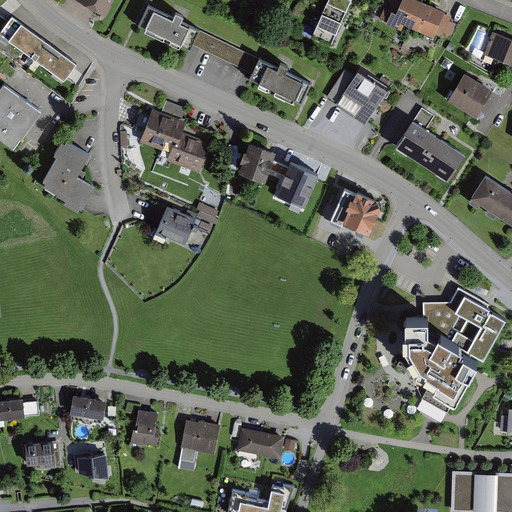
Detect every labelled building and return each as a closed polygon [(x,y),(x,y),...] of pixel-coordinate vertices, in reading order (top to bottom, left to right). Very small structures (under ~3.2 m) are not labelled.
[(114,0),(74,0),(72,3),(104,19),(114,0)] [(303,0),(321,8),(315,19),(293,8),(287,21),(311,32),(305,44),(327,52),(349,0),(361,0),(371,4),(372,0),(303,0)] [(454,26),(396,0),(392,0),(379,31),(396,38),(399,33),(429,44),(430,41),(438,44),(441,38),(447,40),(454,26)] [(88,71),(7,6),(0,14),(0,38),(69,94),(88,71)] [(164,24),(144,15),(136,33),(185,57),(187,51),(245,79),(242,84),(295,111),(305,90),(279,78),(282,72),(273,68),(271,72),(174,28),(177,22),(168,17),(164,24)] [(511,38),(493,32),(485,55),(511,64),(511,38)] [(490,89),(463,73),(448,98),(475,114),(490,89)] [(361,132),(383,94),(353,75),(350,80),(340,75),(322,105),(361,132)] [(0,86),(0,146),(9,153),(37,115),(0,86)] [(408,128),(421,136),(430,123),(416,114),(408,128)] [(181,129),(145,115),(133,150),(164,160),(161,168),(197,181),(210,150),(177,139),(181,129)] [(408,128),(406,126),(388,152),(442,188),(459,161),(421,136),(408,128)] [(73,217),(76,216),(90,192),(71,183),(85,159),(61,145),(57,146),(48,160),(52,163),(37,186),(40,188),(38,191),(61,205),(59,208),(73,217)] [(259,189),(268,158),(244,149),(239,159),(236,158),(233,168),(236,169),(232,178),(259,189)] [(511,202),(480,182),(464,206),(511,235),(511,202)] [(332,219),(343,224),(358,191),(347,186),(332,219)] [(378,196),(360,188),(346,220),(367,230),(380,202),(378,196)] [(215,217),(195,208),(190,217),(194,218),(185,235),(207,243),(213,232),(215,227),(212,224),(215,217)] [(190,225),(160,211),(149,241),(178,252),(185,235),(190,225)] [(457,287),(450,299),(427,299),(405,300),(406,333),(402,338),(414,359),(409,363),(401,359),(398,362),(401,364),(432,380),(422,396),(448,410),(470,371),(478,357),(485,359),(508,319),(488,309),(486,308),(489,305),(457,287)] [(103,406),(69,400),(65,422),(99,427),(103,406)] [(18,404),(0,406),(0,425),(32,422),(30,412),(20,413),(18,404)] [(154,419),(133,415),(128,449),(151,451),(153,443),(151,439),(154,419)] [(214,432),(181,426),(175,455),(209,460),(214,432)] [(276,465),(280,443),(237,434),(232,458),(276,465)] [(42,448),(21,450),(23,469),(34,468),(34,473),(44,473),(44,468),(52,466),(51,451),(42,448)] [(97,460),(74,462),(76,481),(99,478),(97,460)] [(511,511),(511,479),(448,477),(445,511),(511,511)] [(233,491),(229,511),(286,511),(291,487),(272,483),(269,498),(233,491)]
